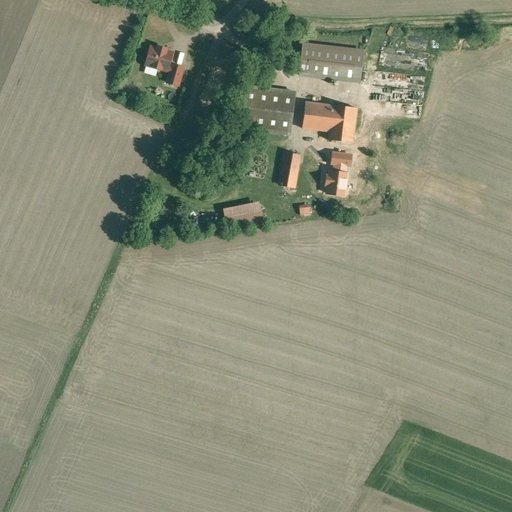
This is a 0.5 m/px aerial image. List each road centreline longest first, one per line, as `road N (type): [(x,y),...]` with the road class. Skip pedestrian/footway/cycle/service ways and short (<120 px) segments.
road 1 (unknown): [(313,182),(295,85),(218,28)]
road 2 (residential): [(139,0),(218,28),(245,0)]
